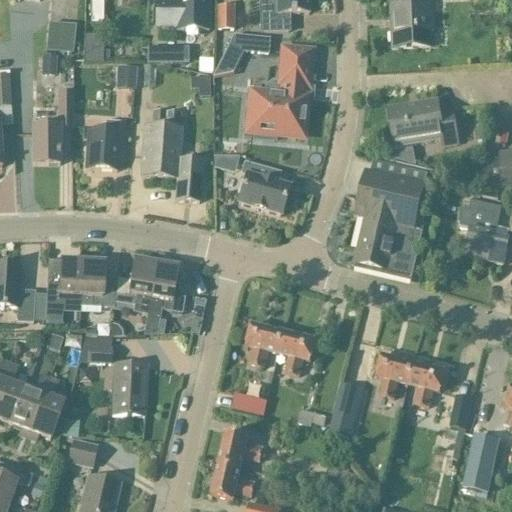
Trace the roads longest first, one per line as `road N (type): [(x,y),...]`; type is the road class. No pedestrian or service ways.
road 1 (residential): [(173,511),(237,252)]
road 2 (residential): [(237,252),(136,232),(0,229)]
road 3 (residential): [(511,327),(304,263)]
road 4 (residential): [(304,263),(336,178),(352,85)]
road 5 (residential): [(352,85),(503,79)]
